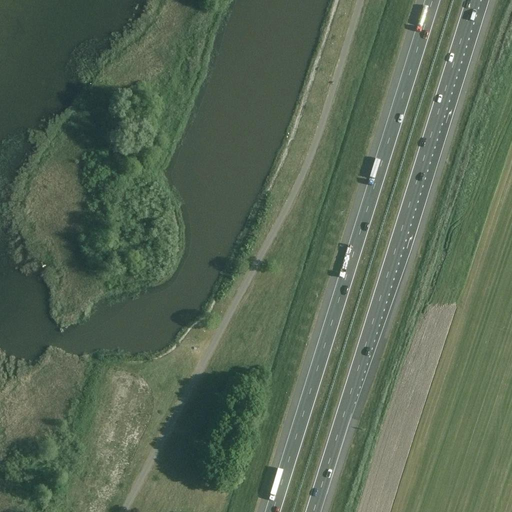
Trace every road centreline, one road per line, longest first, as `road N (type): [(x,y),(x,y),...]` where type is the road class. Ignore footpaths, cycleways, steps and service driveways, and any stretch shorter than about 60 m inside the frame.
road 1 (motorway): [(428,0),(269,511)]
road 2 (motorway): [(314,511),(473,0)]
